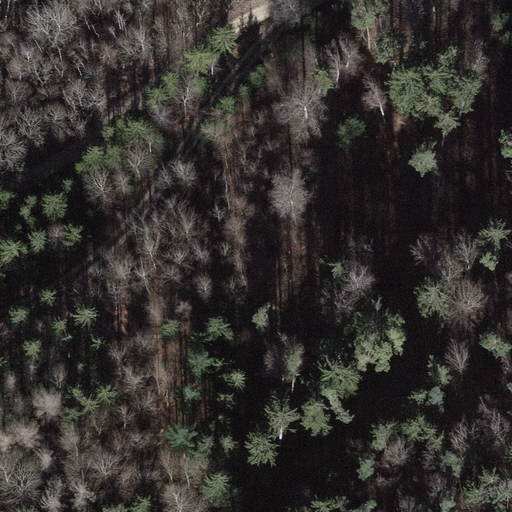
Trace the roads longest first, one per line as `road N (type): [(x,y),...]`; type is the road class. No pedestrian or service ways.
road 1 (track): [(307,0),(239,74),(162,189),(101,261),(0,314)]
road 2 (track): [(295,0),(247,21),(71,150),(0,183)]
road 3 (track): [(273,511),(366,432),(511,334)]
road 4 (track): [(205,52),(39,129),(0,138)]
